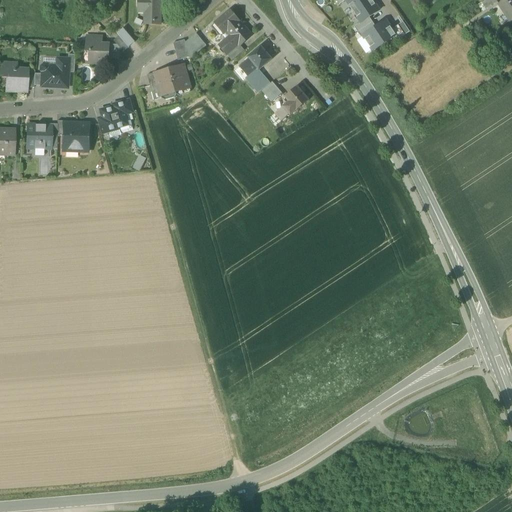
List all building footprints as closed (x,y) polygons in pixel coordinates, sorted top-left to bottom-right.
[(144,25),(160,25),(160,0),(137,0),(138,9),(145,9),(144,25)] [(345,0),(353,11),(369,0),(345,0)] [(371,0),(369,0),(353,11),(360,22),(361,23),(369,17),(379,11),(371,0)] [(485,0),(481,3),(486,9),(497,1),(496,0),(485,0)] [(511,0),(505,0),(498,5),(510,21),(511,19),(511,0)] [(217,46),(226,55),(238,45),(239,47),(240,46),(251,36),(229,10),(215,21),(216,22),(210,27),(218,36),(216,37),(217,38),(219,37),(226,32),(229,36),(222,41),(217,46)] [(361,23),(360,22),(354,27),(357,32),(372,22),(369,17),(361,23)] [(392,29),(386,21),(376,27),(362,36),(363,37),(373,51),(395,36),(396,36),(392,29)] [(362,36),(376,27),(372,22),(357,32),(361,38),(363,37),(362,36)] [(403,22),(392,29),(396,36),(395,36),(398,40),(410,32),(403,22)] [(117,34),(119,36),(129,47),(135,42),(123,29),(117,34)] [(219,37),(222,41),(229,36),(226,32),(219,37)] [(195,33),(185,42),(189,57),(190,59),(206,45),(195,33)] [(129,47),(119,36),(113,41),(117,45),(120,48),(123,52),(129,47)] [(93,62),(108,63),(108,59),(108,44),(101,44),(101,38),(87,38),(87,50),(94,50),(93,62)] [(178,60),(189,57),(185,42),(184,40),(173,43),(178,60)] [(119,59),(120,48),(117,45),(108,44),(108,59),(119,59)] [(226,55),(231,61),(244,51),(240,46),(239,47),(238,45),(226,55)] [(257,69),(258,71),(271,60),(259,47),(247,57),(248,59),(257,69)] [(43,58),(43,65),(46,65),(48,67),(57,67),(58,59),(43,58)] [(41,87),(68,88),(68,73),(69,60),(68,60),(58,59),(57,67),(48,67),(46,65),(43,65),(41,67),(40,71),(42,72),(42,74),(41,86),(41,87)] [(239,66),(248,76),(248,77),(257,69),(248,59),(239,66)] [(8,90),(26,91),(26,88),(27,72),(26,72),(15,71),(16,64),(1,64),(0,76),(8,77),(8,90)] [(161,99),(165,100),(175,98),(176,95),(176,92),(179,91),(181,93),(187,91),(189,88),(188,84),(189,84),(183,65),(155,73),(159,90),(161,99)] [(258,71),(257,69),(248,77),(248,76),(245,78),(254,89),(265,80),(258,71)] [(34,88),(34,86),(34,74),(34,71),(26,70),(26,72),(27,72),(26,88),(34,88)] [(147,75),(152,93),(159,90),(155,73),(147,75)] [(42,74),(34,74),(34,86),(41,86),(42,74)] [(258,94),(261,92),(269,84),(265,80),(254,89),(258,94)] [(272,83),(269,84),(261,92),(270,102),(281,93),(272,83)] [(288,114),(289,116),(295,111),(308,100),(297,87),(284,98),(288,102),(282,107),(288,114)] [(159,90),(152,93),(154,101),(161,99),(159,90)] [(122,103),(126,115),(133,113),(129,100),(122,102),(122,103)] [(103,118),(107,132),(120,128),(121,131),(132,128),(130,121),(128,122),(126,115),(122,103),(113,105),(114,107),(101,111),(103,118)] [(274,113),(280,121),(288,114),(282,107),(274,113)] [(97,119),(101,134),(108,133),(107,132),(103,118),(97,119)] [(62,151),(88,152),(89,124),(64,123),(63,123),(63,136),(62,151)] [(26,148),(51,149),(51,126),(50,126),(27,125),(26,148)] [(0,152),(4,153),(4,156),(14,156),(14,133),(0,132),(0,152)] [(146,159),(139,155),(132,168),(139,172),(146,159)]
